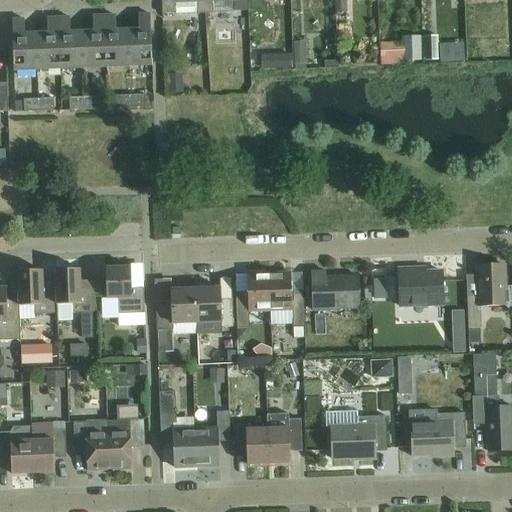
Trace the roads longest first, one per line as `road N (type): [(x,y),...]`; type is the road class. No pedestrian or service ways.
road 1 (residential): [(0,262),(45,248),(140,246),(166,255),(511,244)]
road 2 (residential): [(206,498),(511,488)]
road 3 (residential): [(0,507),(206,498)]
